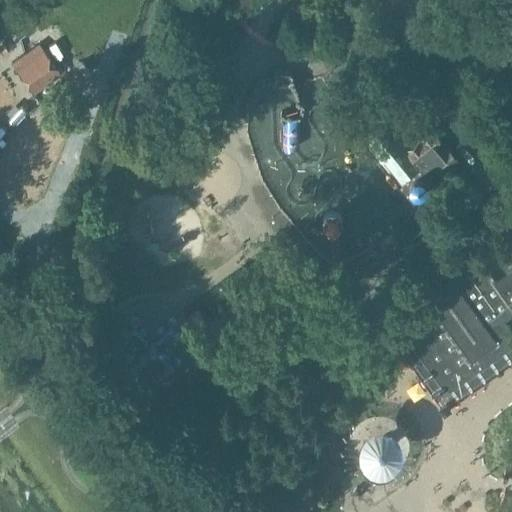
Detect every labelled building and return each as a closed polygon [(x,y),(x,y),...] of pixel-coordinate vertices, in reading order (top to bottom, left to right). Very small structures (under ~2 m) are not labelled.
[(17,69),(34,91),(61,72),(45,49),(17,69)] [(364,137),(399,186),(423,166),(408,149),(411,147),(400,134),(386,117),(367,132),(364,137)] [(399,186),(409,200),(460,158),(435,127),(411,147),(408,149),(423,166),(399,186)] [(196,147),(216,146),(215,137),(195,138),(196,147)] [(435,202),(451,198),(447,184),(431,188),(435,202)] [(323,219),(324,231),(337,230),(336,217),(323,219)] [(511,312),(511,307),(495,284),(476,258),(426,294),(397,316),(385,324),(432,390),(445,381),(454,393),(511,351),(511,335),(501,320),(511,312)] [(511,272),(495,284),(511,307),(511,272)] [(387,436),(385,479),(420,480),(421,437),(387,436)]
